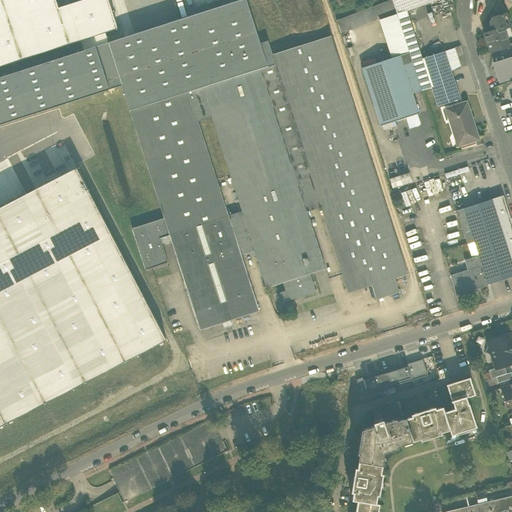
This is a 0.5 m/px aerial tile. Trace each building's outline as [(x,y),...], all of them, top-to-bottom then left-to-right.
[(261,70),(275,65),(271,55),(267,41),(260,43),(246,0),(241,0),(232,3),(225,6),(209,11),(202,13),(197,14),(190,17),(109,43),(84,51),(0,77),(0,124),(122,85),(130,110),(190,91),(200,121),(214,117),(205,87),(261,70)] [(0,0),(0,67),(81,41),(84,51),(109,43),(105,33),(118,29),(108,0),(83,0),(59,8),(56,0),(0,0)] [(397,12),(392,0),(390,0),(348,16),(352,29),(397,12)] [(412,62),(422,59),(407,11),(403,0),(392,0),(397,12),(397,14),(409,52),(412,62)] [(403,0),(407,11),(412,9),(409,0),(403,0)] [(409,0),(412,9),(420,6),(418,0),(409,0)] [(195,9),(188,11),(190,17),(197,14),(195,9)] [(506,13),(498,16),(492,18),(490,22),(493,31),(503,28),(504,29),(510,26),(506,13)] [(397,14),(380,20),(391,54),(399,52),(400,55),(409,52),(397,14)] [(336,20),(340,33),(352,29),(348,16),(336,20)] [(501,30),(504,29),(503,28),(493,31),(484,34),(490,52),(499,50),(509,46),(506,36),(503,37),(501,30)] [(331,36),(271,55),(275,65),(308,170),(320,208),(347,295),(373,287),(395,280),(407,276),(331,36)] [(455,48),(457,56),(463,54),(460,45),(454,47),(455,48)] [(511,45),(509,46),(499,50),(500,55),(505,54),(511,51),(511,45)] [(455,48),(445,52),(451,71),(461,68),(457,56),(455,48)] [(409,52),(400,55),(392,58),(362,68),(380,126),(394,121),(418,114),(412,94),(422,91),(412,62),(409,52)] [(460,99),(451,71),(445,52),(422,59),(431,88),(437,107),(460,99)] [(457,56),(461,68),(467,66),(463,54),(457,56)] [(511,57),(506,60),(494,64),(499,82),(508,79),(507,77),(511,75),(511,57)] [(422,91),(431,88),(422,59),(412,62),(422,91)] [(295,174),(261,70),(205,87),(214,117),(244,212),(257,251),(268,288),(284,283),(309,275),(325,270),(307,213),(295,174)] [(230,216),(200,121),(190,91),(130,110),(164,218),(170,236),(200,329),(260,310),(243,256),(230,216)] [(456,135),(459,145),(460,145),(475,140),(477,139),(466,103),(446,109),(455,136),(456,135)] [(394,121),(380,126),(385,130),(396,126),(394,121)] [(460,145),(462,151),(477,146),(475,140),(460,145)] [(166,340),(77,168),(0,207),(0,413),(5,424),(166,340)] [(307,213),(320,208),(308,170),(295,174),(307,213)] [(408,173),(388,177),(390,187),(410,182),(408,173)] [(438,178),(424,182),(428,194),(442,190),(438,178)] [(511,223),(503,196),(492,199),(511,262),(511,223)] [(463,208),(463,209),(470,231),(478,256),(481,266),(488,285),(511,276),(511,262),(492,199),(463,208)] [(463,233),(470,231),(463,209),(456,211),(462,229),(464,229),(465,232),(463,233)] [(243,256),(257,251),(244,212),(230,216),(243,256)] [(132,229),(145,270),(168,263),(160,239),(170,236),(164,218),(132,229)] [(463,233),(471,258),(478,256),(470,231),(463,233)] [(464,260),(467,270),(481,266),(478,256),(471,258),(464,260)] [(488,286),(488,285),(481,266),(467,270),(450,276),(457,296),(467,292),(467,291),(487,285),(487,286),(488,286)] [(315,292),(309,275),(284,283),(287,292),(282,293),(285,302),(315,292)] [(399,294),(395,280),(373,287),(377,301),(399,294)] [(511,363),(511,347),(508,335),(492,340),(489,347),(486,352),(491,354),(496,368),(496,369),(504,366),(511,363)] [(484,340),(478,336),(475,342),(481,345),(484,340)] [(423,359),(406,364),(411,381),(428,376),(423,359)] [(406,364),(389,369),(395,386),(411,381),(406,364)] [(495,377),(506,374),(504,366),(496,369),(496,368),(488,370),(491,379),(495,377)] [(389,369),(373,374),(378,391),(395,386),(389,369)] [(495,377),(498,383),(500,383),(509,380),(511,378),(511,375),(511,372),(506,374),(495,377)] [(373,374),(356,379),(361,396),(378,391),(373,374)] [(455,409),(444,412),(450,430),(450,431),(451,436),(452,435),(468,430),(469,430),(476,428),(477,428),(469,404),(469,405),(466,398),(475,395),(470,378),(447,385),(447,386),(452,401),(452,402),(453,402),(455,409)] [(345,380),(306,392),(311,410),(314,409),(320,428),(342,422),(338,411),(354,407),(345,380)] [(511,385),(509,380),(500,383),(502,388),(511,385)] [(511,399),(511,384),(511,385),(502,388),(500,388),(505,401),(511,399)] [(412,417),(405,419),(413,442),(420,439),(421,442),(422,441),(436,437),(437,437),(436,436),(441,435),(442,435),(442,433),(449,430),(449,431),(450,431),(450,430),(444,412),(443,407),(436,409),(435,407),(433,408),(429,410),(429,409),(417,413),(414,414),(412,415),(412,417)] [(360,454),(359,462),(383,466),(384,457),(384,453),(398,449),(398,447),(413,442),(405,419),(397,422),(396,420),(362,430),(358,454),(360,454)] [(383,466),(359,462),(358,469),(356,469),(355,471),(356,471),(355,475),(353,487),(352,491),(352,490),(352,493),(354,493),(352,501),(358,501),(376,504),(378,496),(380,496),(380,495),(382,481),(383,480),(382,480),(383,475),(384,474),(381,474),(382,466),(383,466)] [(488,504),(478,507),(479,511),(497,511),(507,510),(507,511),(511,511),(511,495),(487,502),(488,504)] [(478,504),(478,507),(488,504),(487,502),(486,498),(477,500),(478,504)] [(378,511),(380,505),(376,504),(358,501),(357,504),(358,504),(357,508),(355,511),(378,511)]
